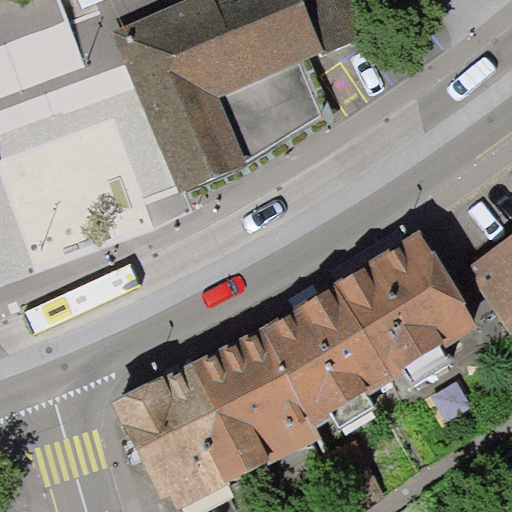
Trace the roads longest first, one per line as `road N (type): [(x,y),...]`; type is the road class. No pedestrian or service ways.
road 1 (secondary): [(39,356),(225,266),(352,193),(511,82)]
road 2 (secondary): [(84,511),(39,356)]
